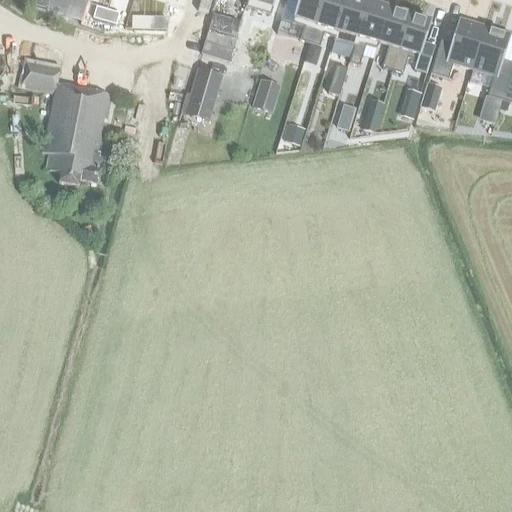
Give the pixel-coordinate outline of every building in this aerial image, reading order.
[(48,3),(38,0),(36,0),(34,8),(46,11),(48,3)] [(50,0),(46,14),(80,24),(85,7),(61,0),(50,0)] [(247,2),(244,11),(270,18),(275,0),(245,0),(245,2),(247,2)] [(279,22),(275,36),(297,43),(309,47),(318,17),(323,0),(298,0),(291,26),(279,22)] [(323,0),(318,17),(309,47),(319,50),(323,36),(334,39),(345,0),(323,0)] [(332,43),(329,55),(350,62),(353,50),(367,5),(351,0),(345,0),(334,39),(332,43)] [(350,62),(348,67),(358,70),(361,60),(372,63),(376,49),(388,11),(367,5),(353,50),(350,62)] [(95,9),(92,21),(103,24),(107,13),(95,9)] [(388,11),(376,49),(387,52),(381,71),(391,75),(409,18),(388,11)] [(107,13),(103,24),(115,28),(118,16),(107,13)] [(237,38),(249,41),(253,26),(212,17),(202,57),(231,64),(237,38)] [(409,18),(391,75),(401,78),(406,62),(415,64),(412,74),(425,78),(434,50),(423,47),(430,24),(409,18)] [(166,21),(154,20),(154,33),(166,33),(166,21)] [(440,45),(430,77),(447,83),(451,69),(470,75),(476,56),(484,30),(457,22),(450,48),(440,45)] [(470,75),(467,85),(489,92),(486,100),(484,99),(477,123),(492,128),(499,104),(501,104),(507,85),(511,68),(511,66),(502,64),(509,39),(510,38),(509,38),(484,30),(476,56),(470,75)] [(56,86),(59,69),(24,61),(18,90),(53,97),(37,174),(58,179),(57,186),(77,190),(78,183),(97,186),(99,173),(102,173),(104,162),(98,160),(111,98),(56,86)] [(511,68),(507,85),(501,104),(511,107),(511,68)] [(336,70),(327,97),(338,100),(347,73),(336,70)] [(210,120),(222,79),(196,72),(184,112),(210,120)] [(276,101),(269,99),(273,88),(259,84),(252,110),(272,116),(276,101)] [(426,88),(420,110),(433,114),(440,92),(426,88)] [(417,104),(419,97),(407,93),(405,100),(417,104)] [(361,133),(373,136),(378,121),(366,118),(361,133)] [(336,130),(348,134),(350,126),(338,122),(336,130)] [(283,144),(299,148),(302,137),(286,132),(283,144)]
